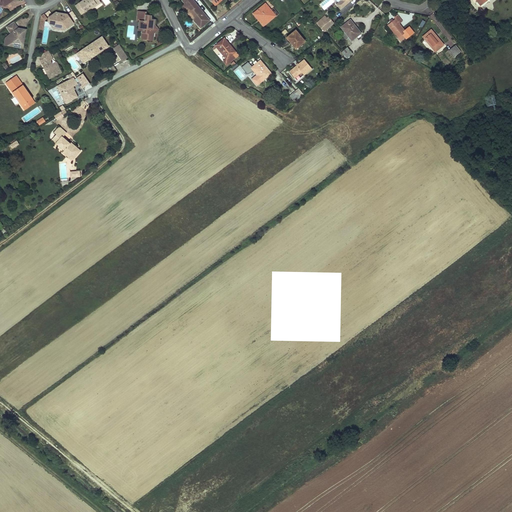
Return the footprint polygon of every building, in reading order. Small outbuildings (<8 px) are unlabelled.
[(11,0),(12,1),(13,0),(0,0),(0,14),(2,15),(3,9),(1,8),(1,5),(4,4),(5,6),(9,3),(7,0),(11,0)] [(95,1),(97,0),(83,0),(76,5),(81,14),(89,9),(97,4),(95,1)] [(102,2),(99,0),(97,0),(95,1),(97,4),(89,9),(90,10),(102,2)] [(191,11),(192,10),(198,17),(194,20),(200,29),(210,20),(193,0),(182,0),(185,4),(191,11)] [(339,0),(341,1),(336,4),(340,9),(350,0),(339,0)] [(268,8),(269,7),(266,3),(255,12),(261,20),(260,21),(263,26),(275,16),(276,17),(279,14),(274,8),(271,10),(270,11),(268,8)] [(198,17),(192,10),(191,11),(185,4),(182,6),(194,20),(198,17)] [(48,21),(54,28),(58,25),(62,26),(64,30),(74,24),(68,15),(65,16),(63,13),(57,12),(49,17),(48,21)] [(153,29),(154,20),(151,19),(151,16),(146,15),(146,13),(138,12),(137,21),(140,21),(139,27),(143,28),(143,30),(142,33),(148,33),(148,35),(154,36),(154,33),(154,29),(153,29)] [(38,28),(43,30),(46,16),(41,14),(38,28)] [(403,34),(406,31),(399,23),(402,21),(398,15),(395,18),(396,19),(393,21),(391,22),(388,25),(400,41),(405,37),(403,34)] [(319,25),(327,19),(325,16),(318,23),(319,25)] [(333,22),(329,17),(327,19),(319,25),(323,30),(333,22)] [(351,41),(361,33),(350,19),(341,27),(351,41)] [(23,48),(25,34),(25,30),(18,28),(14,22),(6,27),(12,34),(10,40),(9,40),(8,45),(23,48)] [(295,48),(305,41),(296,30),(287,37),(295,48)] [(431,30),(423,37),(435,52),(444,45),(431,30)] [(108,46),(102,37),(77,53),(81,58),(84,56),(87,57),(88,59),(98,53),(108,46)] [(236,52),(225,38),(215,45),(225,58),(223,60),(226,65),(235,58),(233,55),(236,52)] [(128,57),(120,45),(114,48),(122,61),(128,57)] [(455,46),(449,50),(454,57),(460,52),(455,46)] [(353,53),(348,47),(341,52),(346,58),(353,53)] [(113,48),(109,50),(114,60),(118,58),(113,48)] [(40,59),(51,54),(49,51),(39,56),(40,59)] [(51,54),(40,59),(49,76),(56,73),(52,64),(50,60),(53,59),(51,54)] [(312,68),(304,59),(289,71),(294,78),(302,72),(304,75),(312,68)] [(251,68),(253,71),(257,75),(252,79),(257,86),(272,74),(260,60),(253,66),(251,68)] [(56,73),(49,76),(50,78),(62,72),(57,62),(52,64),(56,73)] [(10,89),(21,81),(17,76),(6,83),(10,89)] [(72,91),(71,88),(72,87),(73,87),(73,86),(77,84),(74,78),(57,86),(60,91),(63,89),(65,92),(61,94),(65,100),(70,97),(72,100),(77,97),(73,90),(72,91)] [(23,107),(33,99),(21,81),(10,89),(23,107)] [(299,88),(295,91),(300,97),(304,94),(299,88)] [(294,102),(300,97),(295,91),(289,96),(294,102)] [(494,95),(485,98),(487,106),(496,104),(494,95)] [(33,99),(23,107),(25,110),(35,103),(33,99)] [(38,107),(22,117),(25,122),(41,112),(38,107)] [(36,121),(39,125),(45,121),(43,117),(36,121)] [(72,143),(64,136),(61,133),(64,129),(60,126),(55,132),(57,134),(53,139),(66,150),(64,152),(74,160),(82,150),(73,142),(72,143)] [(12,148),(19,144),(16,140),(9,144),(12,148)]
